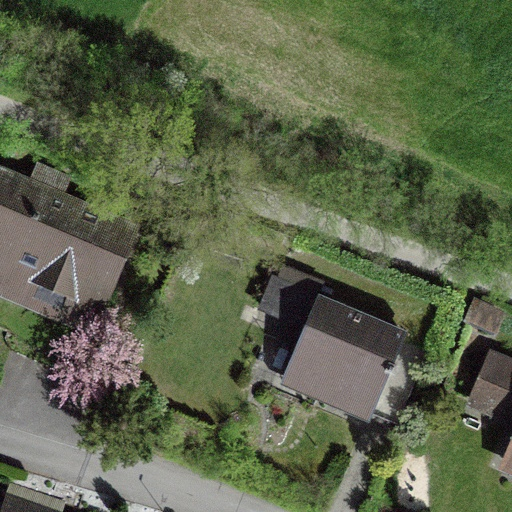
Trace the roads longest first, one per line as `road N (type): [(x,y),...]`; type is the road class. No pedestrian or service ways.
road 1 (residential): [(0,103),(511,289)]
road 2 (residential): [(218,511),(0,442)]
